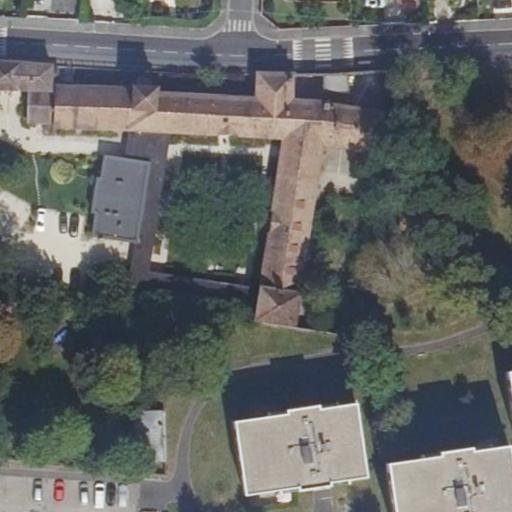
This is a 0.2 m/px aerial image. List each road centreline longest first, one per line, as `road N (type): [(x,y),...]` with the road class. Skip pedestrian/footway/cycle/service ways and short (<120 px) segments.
road 1 (tertiary): [(511,44),(233,56)]
road 2 (tertiary): [(233,56),(0,41)]
